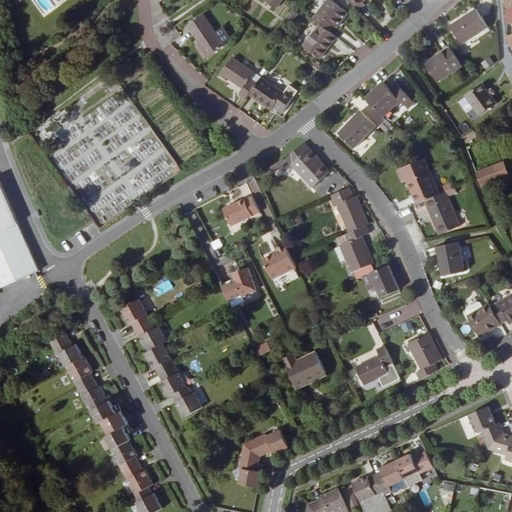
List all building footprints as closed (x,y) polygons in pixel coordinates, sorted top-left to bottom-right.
[(283,0),(264,0),(264,1),(276,9),(283,0)] [(316,0),(306,13),(320,24),(333,33),(348,13),(330,0),(316,0)] [(362,3),(366,0),(349,0),(359,11),(365,7),(362,3)] [(477,10),(452,28),(464,46),(489,28),(477,10)] [(227,47),(206,16),(189,27),(204,49),(203,50),(209,59),(227,47)] [(320,59),(337,37),(320,24),(303,46),(320,59)] [(464,67),(453,50),(432,64),(444,81),(464,67)] [(488,69),(496,63),(492,57),(483,63),(488,69)] [(241,94),(247,99),(251,93),(258,84),(251,79),(255,73),(234,58),(223,75),(244,89),(241,94)] [(321,66),(319,69),(327,76),(331,73),(321,66)] [(258,84),(251,93),(274,109),(285,92),(263,76),(258,84)] [(385,85),(367,101),(384,119),(391,112),(401,103),(409,112),(416,106),(415,105),(400,88),(399,87),(392,93),(385,85)] [(402,86),(400,88),(415,105),(417,103),(402,86)] [(495,109),(479,86),(464,97),(480,120),(495,109)] [(278,109),(286,115),(291,107),(283,102),(278,109)] [(366,109),(362,113),(376,125),(379,121),(366,109)] [(376,125),(362,113),(361,112),(341,135),(357,150),(377,126),(376,125)] [(391,112),(384,119),(387,122),(394,115),(391,112)] [(473,132),(464,139),(468,147),(478,140),(473,132)] [(333,174),(306,145),(287,162),(285,160),(273,170),(275,173),(281,168),(286,173),(293,167),(316,190),(333,174)] [(486,160),(494,157),(489,145),(481,149),(486,160)] [(494,169),(480,175),(484,185),(486,189),(500,183),(494,169)] [(411,182),(420,206),(428,202),(442,196),(433,173),(411,182)] [(0,229),(17,222),(0,186),(0,229)] [(352,235),(368,228),(371,227),(358,199),(355,200),(351,190),(332,198),(336,208),(340,207),(352,235)] [(463,228),(449,193),(442,196),(428,202),(443,237),(463,228)] [(234,227),(263,213),(256,198),(249,201),(248,199),(226,210),(234,227)] [(279,220),(285,218),(282,210),(276,212),(279,220)] [(303,218),(296,221),(299,228),(306,225),(303,218)] [(0,285),(38,267),(17,222),(0,229),(0,285)] [(352,235),(347,237),(350,244),(344,247),(349,260),(355,274),(356,274),(375,265),(376,265),(365,239),(372,236),(368,228),(352,235)] [(221,238),(212,243),(216,250),(224,246),(221,238)] [(468,273),(462,244),(439,248),(446,278),(468,273)] [(275,281),(299,269),(289,247),(280,251),(281,252),(282,255),(274,258),(266,262),(275,281)] [(342,263),(349,260),(344,247),(336,250),(342,263)] [(359,280),(366,277),(378,272),(375,265),(356,274),(359,280)] [(384,299),(402,291),(391,266),(378,272),(366,277),(372,291),(380,288),(384,299)] [(235,286),(242,299),(246,306),(249,304),(246,298),(260,293),(251,269),(242,273),(246,282),(241,284),(241,283),(235,286)] [(246,306),(242,299),(235,286),(227,290),(237,310),(246,306)] [(511,297),(493,308),(503,325),(510,321),(511,326),(511,297)] [(315,302),(319,310),(326,307),(323,302),(320,303),(318,298),(314,299),(315,302)] [(134,323),(138,330),(154,321),(142,299),(124,309),(132,324),(134,323)] [(481,338),(503,326),(503,325),(493,308),(491,304),(469,317),(481,338)] [(154,321),(138,330),(141,336),(143,335),(151,351),(166,343),(170,341),(161,326),(158,328),(154,321)] [(68,365),(85,356),(79,343),(74,345),(67,332),(51,340),(58,353),(60,353),(68,365)] [(418,374),(422,381),(434,374),(441,371),(437,365),(444,361),(434,342),(431,335),(411,345),(424,371),(418,374)] [(166,343),(151,351),(148,352),(156,368),(158,367),(161,374),(178,365),(166,343)] [(261,358),(274,351),(270,344),(257,350),(261,358)] [(388,367),(396,364),(388,347),(380,350),(383,356),(360,367),(367,385),(391,374),(388,367)] [(309,382),(328,373),(319,353),(300,362),(296,355),(286,360),(300,390),(311,385),(309,382)] [(80,389),(96,380),(92,372),(93,371),(85,356),(68,365),(80,389)] [(178,365),(161,374),(165,380),(163,381),(172,397),(175,395),(189,387),(178,365)] [(329,376),(328,373),(309,382),(311,385),(329,376)] [(93,409),(109,401),(101,385),(99,386),(96,380),(80,389),(91,410),(93,409)] [(189,387),(175,395),(188,417),(205,407),(197,392),(195,394),(191,386),(189,387)] [(118,414),(111,400),(109,401),(93,409),(100,422),(103,421),(118,414)] [(498,425),(490,408),(471,416),(479,434),(483,432),(491,451),(505,434),(501,424),(498,425)] [(125,427),(130,424),(122,411),(118,414),(103,421),(110,434),(125,427)] [(131,440),(132,439),(125,427),(110,434),(108,435),(114,449),(131,440)] [(278,453),(292,447),(284,429),(270,436),(269,434),(247,444),(263,457),(277,450),(278,453)] [(511,436),(505,434),(491,451),(510,457),(509,461),(511,462),(511,436)] [(139,455),(131,440),(114,449),(113,449),(125,471),(140,464),(137,456),(139,455)] [(263,457),(247,444),(242,469),(245,470),(242,484),(260,487),(263,473),(260,473),(263,457)] [(435,468),(427,452),(414,458),(412,455),(398,462),(406,479),(420,472),(422,474),(435,468)] [(384,472),(377,475),(385,492),(386,495),(393,491),(391,487),(407,480),(406,479),(398,462),(382,469),(384,472)] [(144,470),(140,464),(125,471),(136,494),(150,487),(154,484),(146,469),(144,470)] [(385,492),(377,475),(370,479),(369,477),(353,485),(365,509),(378,503),(375,497),(385,492)] [(455,491),(457,485),(448,481),(445,487),(455,491)] [(349,486),(346,487),(355,505),(358,503),(349,486)] [(154,494),(150,487),(136,494),(134,495),(143,511),(157,511),(164,509),(156,493),(154,494)] [(355,505),(346,487),(343,489),(351,507),(355,505)] [(325,498),(309,506),(317,511),(349,511),(340,489),(324,497),(325,498)] [(427,490),(421,491),(423,503),(429,502),(427,490)]
